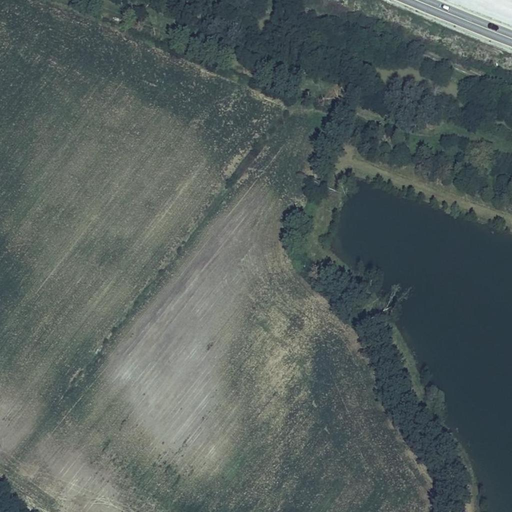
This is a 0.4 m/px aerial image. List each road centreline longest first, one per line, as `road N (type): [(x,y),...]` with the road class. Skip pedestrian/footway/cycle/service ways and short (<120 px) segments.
road 1 (track): [(84,0),(408,128),(465,129),(511,149)]
road 2 (track): [(511,82),(305,0)]
